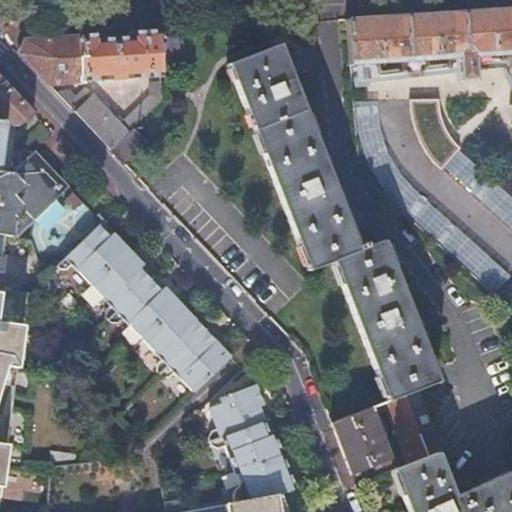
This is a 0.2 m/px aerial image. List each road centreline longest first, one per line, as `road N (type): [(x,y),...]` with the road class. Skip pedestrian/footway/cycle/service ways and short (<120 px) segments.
road 1 (residential): [(345,511),(286,360),(0,56)]
road 2 (residential): [(0,10),(167,0)]
